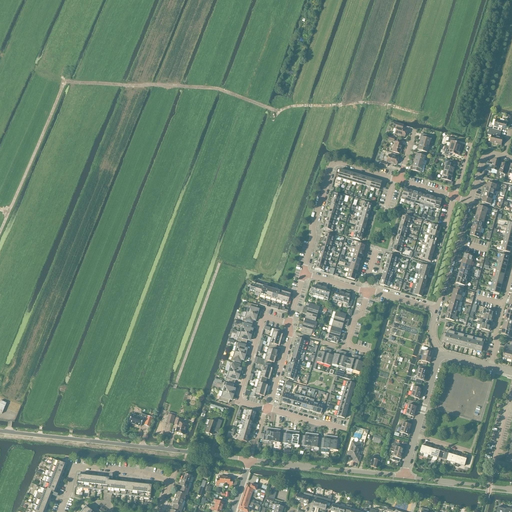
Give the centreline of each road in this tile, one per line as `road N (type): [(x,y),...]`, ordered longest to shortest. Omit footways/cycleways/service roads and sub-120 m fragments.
road 1 (track): [(173,391),(278,112),(369,102),(417,113)]
road 2 (unclassified): [(249,460),(0,431)]
road 3 (track): [(0,55),(63,82),(0,231)]
road 4 (track): [(278,112),(211,88),(63,82)]
road 5 (residential): [(398,180),(334,163),(303,274)]
road 6 (residential): [(249,460),(402,476)]
road 7 (residential): [(60,511),(73,468),(168,482)]
